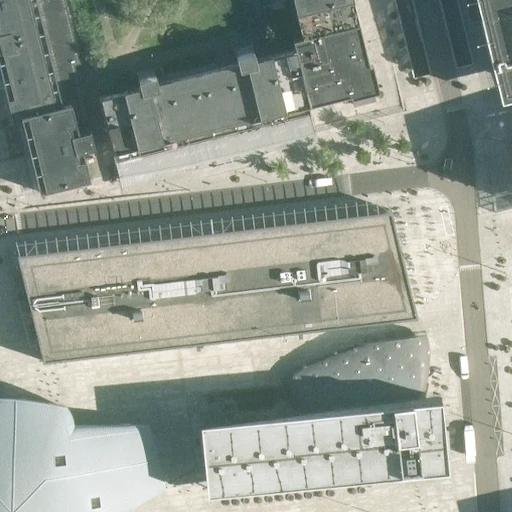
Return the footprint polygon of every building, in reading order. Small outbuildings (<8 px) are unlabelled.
[(0,0),(0,201),(107,176),(104,164),(108,163),(114,162),(111,154),(308,106),(294,49),(292,39),(358,23),(352,0),(0,0)] [(511,0),(471,0),(493,90),(511,85),(511,0)] [(374,89),(358,23),(292,39),(294,49),(308,106),(374,89)] [(309,110),(308,106),(111,154),(114,162),(118,178),(192,164),(315,134),(310,116),(311,116),(309,110)] [(28,242),(17,248),(43,365),(431,318),(399,198),(28,242)] [(292,384),(300,421),(329,430),(366,434),(405,421),(426,405),(433,386),(435,356),(433,337),(385,342),(334,358),(292,384)] [(78,406),(6,396),(0,410),(0,511),(136,511),(177,489),(154,425),(87,430),(78,406)] [(210,426),(212,435),(218,500),(477,473),(468,401),(426,405),(315,416),(299,417),(210,426)]
